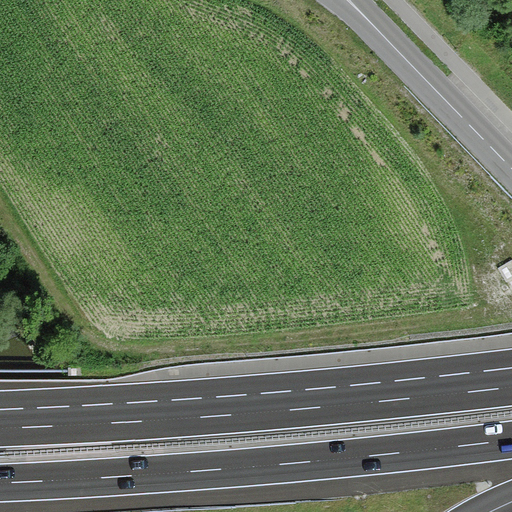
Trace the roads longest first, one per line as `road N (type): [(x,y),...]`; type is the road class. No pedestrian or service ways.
road 1 (track): [(501,317),(270,348),(117,351),(71,317),(0,206)]
road 2 (motorway): [(0,482),(511,439)]
road 3 (motorway): [(511,386),(0,428)]
road 4 (secondary): [(348,0),(511,168)]
